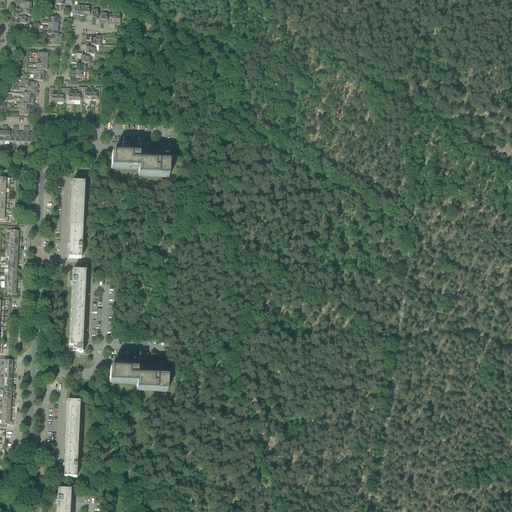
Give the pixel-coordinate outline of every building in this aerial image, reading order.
[(65,0),(56,0),(56,5),(60,5),(60,11),(65,11),(65,5),(65,0)] [(65,0),(65,5),(69,6),(69,11),(74,11),(74,6),(74,0),(65,0)] [(18,1),(14,1),(13,4),(19,5),(19,6),(21,6),(21,9),(31,10),(31,4),(30,4),(31,2),(27,2),(27,1),(18,1)] [(74,11),(74,21),(79,21),(79,16),(83,16),(83,6),(77,6),(74,6),(74,11)] [(90,6),(83,6),(83,16),(87,16),(86,22),(92,22),(92,20),(92,10),(90,10),(90,6)] [(31,10),(21,9),(21,13),(19,13),(19,14),(13,14),(13,18),(17,18),(26,18),(26,16),(30,16),(31,10)] [(92,9),(92,10),(92,20),(96,20),(95,25),(101,26),(101,24),(101,14),(98,14),(99,10),(92,9)] [(101,13),(101,14),(101,24),(104,24),(104,29),(109,29),(110,17),(107,17),(107,13),(101,13)] [(110,17),(109,29),(115,30),(115,24),(120,24),(120,14),(113,14),(112,18),(110,17)] [(17,18),(17,21),(14,21),(14,22),(12,22),(10,19),(7,21),(10,26),(11,26),(14,32),(18,32),(18,26),(21,27),(22,24),(26,24),(26,18),(17,18)] [(101,37),(85,36),(85,42),(90,42),(90,45),(90,46),(95,46),(101,46),(101,37)] [(90,46),(90,45),(80,45),(80,50),(85,51),(85,54),(91,55),(96,55),(96,48),(95,48),(95,46),(90,46)] [(85,54),(75,54),(75,59),(81,59),(80,63),(86,63),(86,64),(91,64),(91,57),(90,57),(91,55),(85,54)] [(80,63),(71,63),(70,68),(76,68),(75,72),(86,72),(86,66),(86,64),(86,63),(80,63)] [(86,72),(75,72),(75,76),(70,75),(70,81),(82,81),(82,79),(86,79),(86,72)] [(57,103),(57,93),(54,93),(54,89),(49,88),(49,98),(51,98),(51,102),(57,103)] [(74,92),(74,101),(80,102),(80,97),(83,97),(83,95),(82,95),(83,88),(78,88),(78,92),(74,92)] [(87,88),(83,88),(82,95),(83,95),(85,95),(84,100),(91,100),(91,90),(87,90),(87,88)] [(95,91),(91,90),(91,100),(99,100),(100,89),(95,88),(95,91)] [(57,93),(57,103),(65,103),(65,101),(65,98),(66,98),(66,96),(66,89),(61,89),(61,93),(57,93)] [(71,89),(66,89),(66,96),(66,98),(65,98),(65,101),(74,101),(74,92),(70,92),(71,89)] [(139,163),(139,162),(139,157),(128,157),(128,156),(129,156),(129,154),(128,154),(128,155),(119,154),(115,154),(115,155),(112,155),(111,169),(138,170),(139,163)] [(139,163),(138,170),(138,176),(168,178),(168,177),(169,177),(169,165),(155,164),(156,163),(156,161),(155,161),(155,162),(146,162),(142,162),(142,163),(139,162),(139,163)] [(81,259),(84,184),(84,183),(72,183),(71,183),(73,183),(71,245),(69,245),(68,259),(81,259)] [(6,235),(6,238),(18,238),(18,232),(15,232),(15,228),(7,227),(6,230),(8,231),(10,232),(10,235),(6,235)] [(69,342),(68,351),(69,351),(70,352),(71,352),(73,352),(76,352),(80,352),(80,353),(79,353),(82,353),(82,347),(80,347),(83,285),(85,285),(86,271),(85,271),(72,271),(72,281),(72,282),(71,282),(71,285),(72,285),(72,286),(69,342)] [(137,377),(138,371),(137,371),(127,371),(127,370),(127,368),(127,369),(118,368),(117,368),(113,368),(113,369),(110,369),(109,383),(110,383),(109,383),(137,384),(137,377)] [(137,377),(137,384),(136,390),(137,390),(167,392),(167,391),(168,379),(167,379),(154,378),(154,377),(154,375),(154,376),(145,376),(140,376),(140,377),(137,377)] [(63,471),(63,478),(76,478),(76,469),(79,403),(80,403),(80,402),(67,402),(69,402),(66,464),(64,464),(63,471)] [(1,424),(0,424),(0,428),(6,428),(6,425),(9,425),(10,419),(0,418),(0,420),(1,421),(1,424)] [(67,511),(68,504),(70,504),(71,490),(58,489),(57,500),(56,500),(56,503),(57,503),(56,511),(67,511)]
